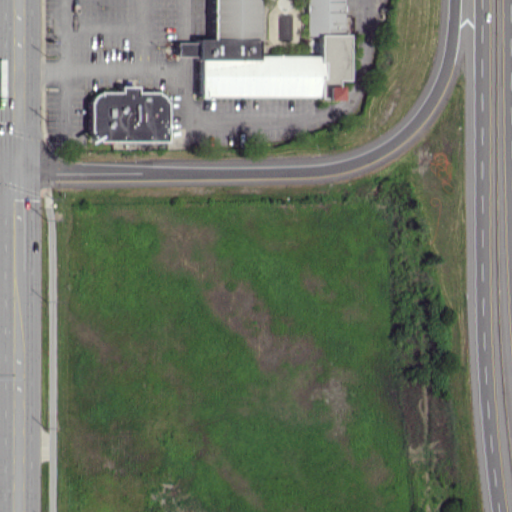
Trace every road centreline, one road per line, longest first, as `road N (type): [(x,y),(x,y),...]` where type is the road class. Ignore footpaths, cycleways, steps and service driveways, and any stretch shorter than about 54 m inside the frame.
road 1 (motorway): [(482,0),(483,326),(499,511)]
road 2 (motorway): [(452,0),(451,38),(433,96),(391,144),(344,165),(219,170)]
road 3 (primary): [(16,511),(20,257)]
road 4 (motorway): [(511,226),(510,0)]
road 5 (motorway): [(219,170),(52,169),(21,157)]
road 6 (primary): [(21,157),(21,0)]
